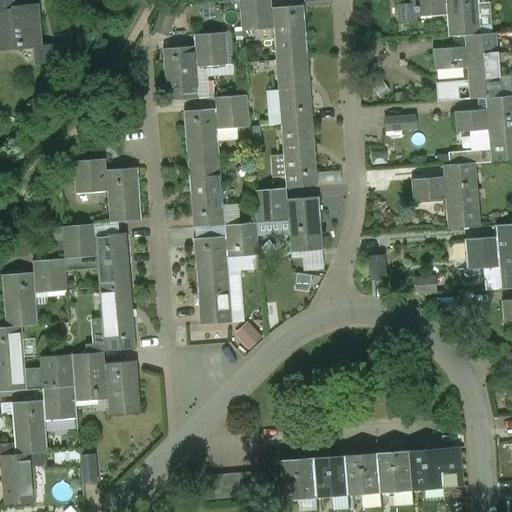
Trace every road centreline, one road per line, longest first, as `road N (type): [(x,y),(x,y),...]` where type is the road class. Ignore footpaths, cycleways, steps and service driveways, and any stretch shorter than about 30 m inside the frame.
road 1 (residential): [(182,440),(173,421),(147,85)]
road 2 (residential): [(336,309),(358,188),(344,0)]
road 3 (residential): [(485,511),(477,400),(446,344),(394,314),(336,309)]
road 4 (residential): [(336,309),(256,362),(182,440)]
